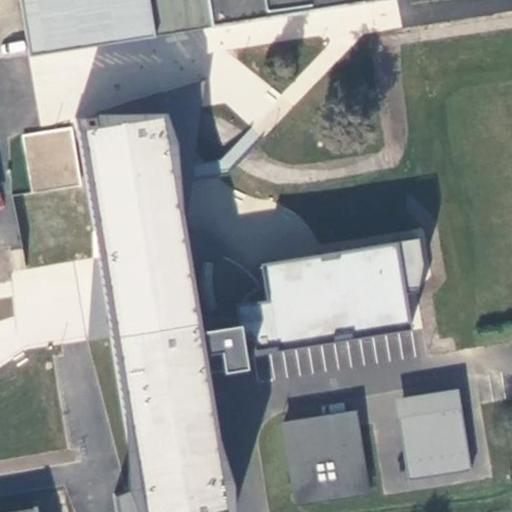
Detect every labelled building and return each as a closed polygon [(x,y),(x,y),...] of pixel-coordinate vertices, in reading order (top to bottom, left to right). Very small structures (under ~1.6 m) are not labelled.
[(19,0),(29,57),(154,36),(147,0),(19,0)] [(147,0),(154,36),(212,28),(207,0),(147,0)] [(207,0),(212,28),(377,0),(207,0)] [(79,127),(140,511),(228,511),(200,332),(187,252),(164,114),(96,124),(95,116),(85,118),(86,126),(79,127)] [(21,136),(32,193),(81,185),(70,128),(21,136)] [(187,252),(200,332),(237,326),(239,338),(250,336),(252,348),(273,345),(274,348),(333,338),(332,336),(350,333),(351,336),(409,326),(395,241),(335,250),(335,254),(320,257),(319,253),(259,263),(264,292),(258,284),(251,276),(244,269),(235,264),(217,255),(197,252),(187,252)] [(299,373),(295,347),(270,351),(274,377),(299,373)] [(388,402),(395,442),(478,427),(471,389),(388,402)] [(357,414),(283,425),(293,499),(368,489),(357,414)]
